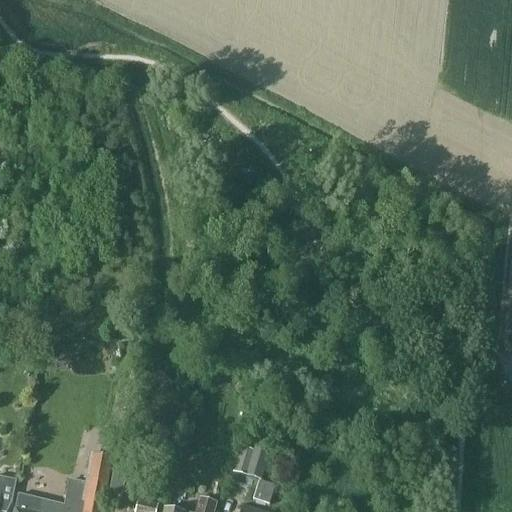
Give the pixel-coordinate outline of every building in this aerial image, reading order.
[(170,404),(171,386),(164,376),(153,375),(144,384),(142,401),(150,412),(160,413),(170,404)] [(101,429),(97,445),(112,449),(115,432),(101,429)] [(233,474),(247,477),(260,481),(270,451),(253,446),(252,451),(241,448),(233,474)] [(90,455),(85,484),(84,489),(81,504),(84,504),(82,511),(101,511),(112,459),(90,455)] [(0,504),(9,506),(14,481),(0,478),(0,504)] [(82,511),(84,504),(81,504),(84,489),(85,484),(69,481),(64,506),(18,496),(14,511),(82,511)] [(275,487),(258,482),(252,501),(269,506),(275,487)] [(199,499),(195,511),(213,511),(216,504),(199,499)] [(155,511),(157,506),(137,502),(134,511),(155,511)]
